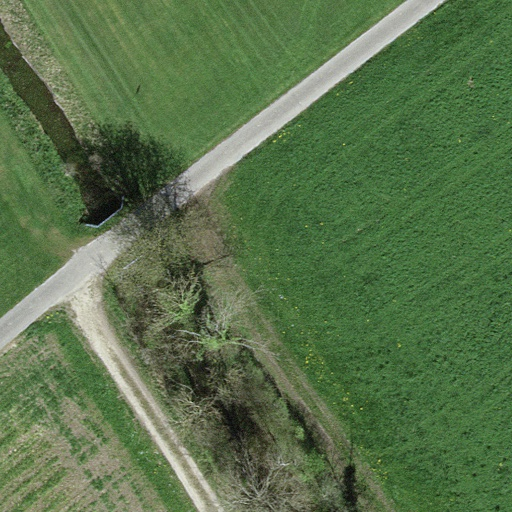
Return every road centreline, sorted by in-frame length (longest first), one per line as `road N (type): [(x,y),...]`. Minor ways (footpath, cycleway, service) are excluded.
road 1 (track): [(181,188),(379,511)]
road 2 (track): [(72,274),(218,511)]
